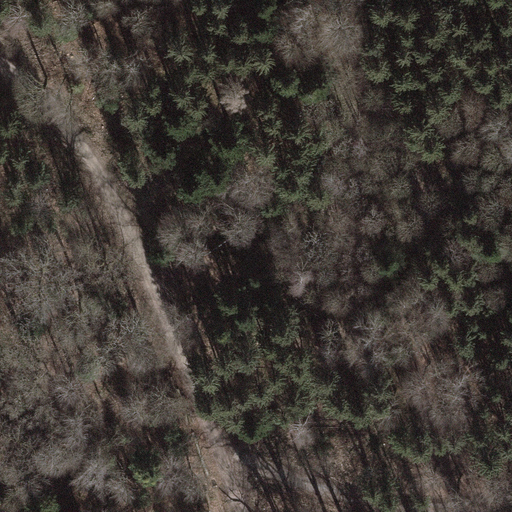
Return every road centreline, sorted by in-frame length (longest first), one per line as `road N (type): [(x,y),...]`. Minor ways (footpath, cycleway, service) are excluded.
road 1 (track): [(240,511),(104,182),(61,120),(0,62)]
road 2 (track): [(511,493),(449,505),(353,497),(224,462)]
